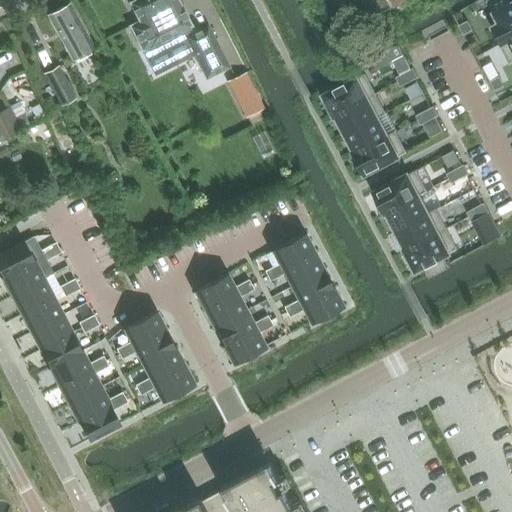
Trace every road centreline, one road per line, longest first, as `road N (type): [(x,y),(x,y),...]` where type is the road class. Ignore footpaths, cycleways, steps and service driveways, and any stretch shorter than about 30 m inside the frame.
road 1 (unclassified): [(259,437),(511,305)]
road 2 (residential): [(177,281),(139,301),(103,299),(55,214)]
road 3 (residential): [(259,437),(177,281)]
road 4 (unclassified): [(117,511),(259,437)]
road 5 (residential): [(441,38),(511,170)]
road 6 (residential): [(296,222),(177,281)]
